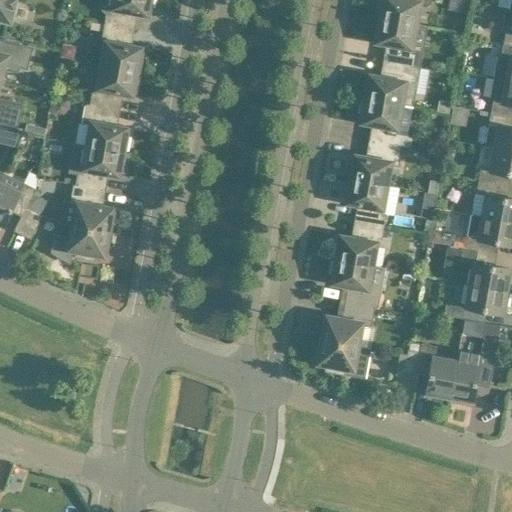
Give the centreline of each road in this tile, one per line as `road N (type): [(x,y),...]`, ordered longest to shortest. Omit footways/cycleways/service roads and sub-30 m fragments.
road 1 (tertiary): [(249,384),(312,0)]
road 2 (tertiary): [(222,0),(159,350)]
road 3 (residential): [(511,464),(249,384)]
road 4 (residential): [(159,350),(0,279)]
road 5 (residential): [(0,439),(132,484)]
road 6 (tertiary): [(159,350),(132,484)]
road 7 (tertiary): [(229,511),(249,384)]
